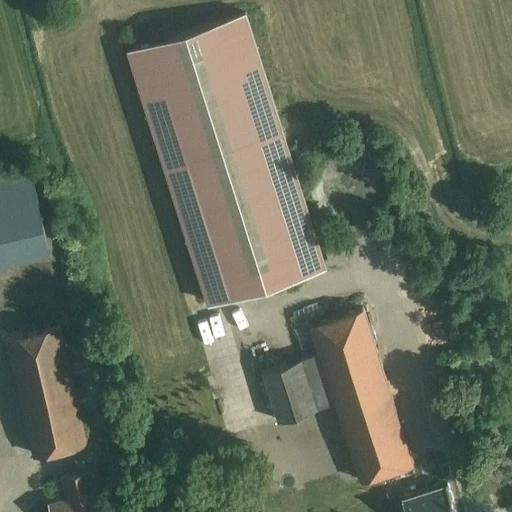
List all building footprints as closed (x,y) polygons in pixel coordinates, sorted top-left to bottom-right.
[(326,265),(245,11),(127,48),(208,302),(326,265)] [(0,266),(48,255),(30,175),(0,182),(0,266)] [(398,273),(429,270),(425,237),(395,240),(398,273)] [(424,294),(441,349),(454,345),(438,290),(424,294)] [(361,479),(413,463),(363,308),(311,325),(320,353),(262,371),(278,421),(336,402),(361,479)] [(32,454),(86,442),(59,324),(5,336),(32,454)] [(256,355),(228,361),(241,428),(270,422),(256,355)] [(342,439),(327,444),(321,428),(305,433),(318,470),(349,459),(342,439)] [(453,469),(447,449),(435,452),(440,472),(453,469)] [(407,511),(456,511),(447,483),(442,485),(431,452),(417,456),(418,460),(413,462),(422,490),(402,496),(407,511)] [(332,491),(357,482),(353,469),(327,478),(332,491)] [(97,511),(93,493),(88,470),(61,476),(67,499),(50,503),(52,511),(97,511)]
